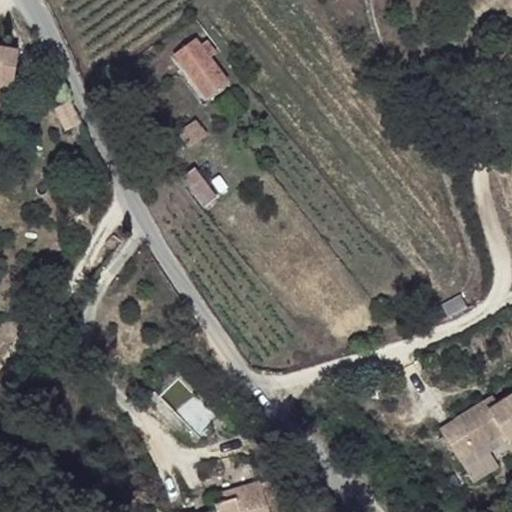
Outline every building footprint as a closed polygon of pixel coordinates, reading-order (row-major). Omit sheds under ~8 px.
[(228,83),(210,58),(217,53),(207,41),(200,45),(195,39),(175,54),(207,98),(228,83)] [(498,77),(491,59),(495,57),(490,45),(462,57),(474,89),(498,77)] [(0,83),(13,86),(18,51),(0,48),(0,83)] [(54,73),(45,57),(35,61),(44,78),(54,73)] [(0,94),(11,96),(13,86),(0,83),(0,94)] [(70,102),(65,92),(56,96),(62,106),(70,102)] [(80,122),(70,102),(62,106),(55,110),(66,130),(80,122)] [(189,146),(207,134),(196,120),(179,132),(189,146)] [(217,196),(196,168),(182,179),(203,207),(217,196)] [(442,311),(432,296),(422,303),(432,318),(442,311)] [(509,442),(511,439),(511,394),(497,403),(488,409),(483,402),(439,429),(460,461),(484,446),(504,434),(509,442)] [(488,409),(497,403),(493,396),(483,402),(488,409)] [(497,466),(484,446),(460,461),(473,482),(497,466)] [(268,511),(267,506),(281,502),(274,479),(261,483),(260,482),(239,488),(242,496),(215,504),(216,510),(210,511),(268,511)] [(242,496),(239,488),(212,495),(215,504),(242,496)]
